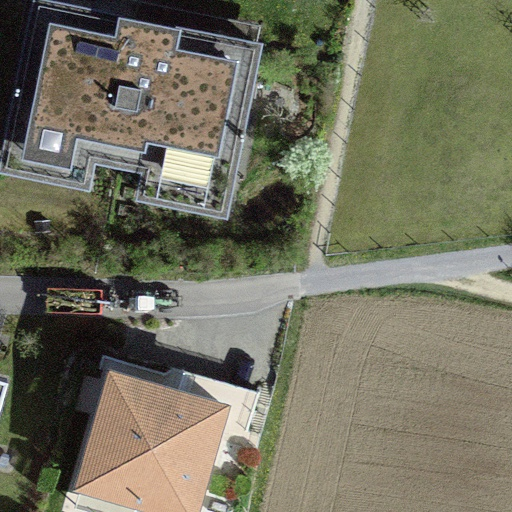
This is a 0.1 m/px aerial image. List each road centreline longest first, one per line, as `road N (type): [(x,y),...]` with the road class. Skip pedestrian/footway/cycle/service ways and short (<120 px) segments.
road 1 (residential): [(0,294),(197,300),(305,281)]
road 2 (track): [(434,267),(305,281)]
